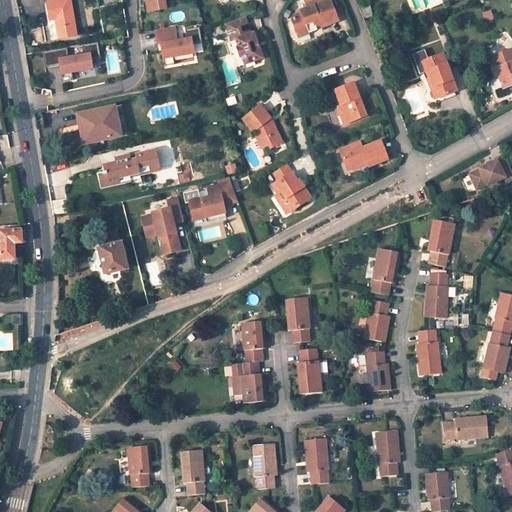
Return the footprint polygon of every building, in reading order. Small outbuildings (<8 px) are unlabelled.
[(69,0),(62,0),(47,3),(50,20),(55,19),(56,24),(59,39),(76,36),(69,0)] [(145,0),(147,12),(165,8),(163,0),(145,0)] [(328,0),(323,0),(298,10),(299,13),(292,15),(292,20),(296,33),(306,30),(307,33),(315,30),(315,28),(336,19),(332,10),(328,0)] [(372,15),(369,3),(362,5),(365,17),(372,15)] [(235,37),(237,44),(236,45),(239,54),(240,54),(243,62),(261,56),(252,30),(250,31),(244,15),(224,22),(230,38),(235,37)] [(56,24),(51,25),(51,28),(49,28),(51,40),(59,39),(56,24)] [(177,36),(175,26),(155,30),(158,45),(161,44),(165,66),(175,64),(174,57),(194,53),(193,44),(203,42),(200,27),(186,29),(187,34),(177,36)] [(101,58),(98,42),(83,45),(84,55),(69,57),(67,48),(43,52),(46,68),(61,65),(64,81),(73,79),(72,72),(92,69),(91,60),(101,58)] [(511,50),(511,49),(492,57),(497,68),(496,69),(503,88),(511,84),(511,50)] [(456,90),(442,53),(421,62),(422,66),(425,64),(429,77),(427,78),(431,88),(433,87),(437,98),(456,90)] [(200,77),(202,85),(210,83),(208,76),(200,77)] [(488,76),(482,79),(485,89),(492,87),(488,76)] [(366,114),(354,82),(335,89),(340,104),(347,122),(366,114)] [(270,125),(267,118),(269,116),(259,104),(241,117),(253,132),(261,146),(267,144),(269,147),(281,141),(273,124),(270,125)] [(337,105),(343,123),(347,122),(340,104),(337,105)] [(114,106),(77,114),(83,144),(120,136),(114,106)] [(334,127),(342,124),(337,107),(329,109),(334,127)] [(218,128),(202,131),(203,137),(220,133),(218,128)] [(361,160),(362,160),(364,164),(366,163),(368,166),(387,159),(380,140),(361,147),(359,141),(343,147),(346,156),(342,158),(346,170),(359,165),(358,162),(361,160)] [(160,170),(156,150),(135,155),(136,158),(131,159),(130,154),(114,158),(115,164),(103,166),(103,170),(97,171),(98,176),(105,174),(107,186),(131,180),(130,177),(160,170)] [(486,187),(502,178),(505,182),(511,177),(511,176),(500,156),(492,160),(493,161),(477,171),(477,172),(467,177),(476,191),(485,186),(486,187)] [(286,162),(272,170),(278,179),(291,171),(286,162)] [(238,174),(236,165),(227,166),(229,175),(238,174)] [(300,187),(296,180),(291,171),(278,179),(272,183),(277,192),(278,192),(287,206),(293,202),(295,206),(309,197),(302,185),(300,187)] [(223,207),(222,203),(236,200),(230,183),(207,188),(209,198),(189,203),(193,221),(205,218),(215,216),(216,221),(226,219),(223,207)] [(186,193),(187,200),(198,198),(196,191),(186,193)] [(287,206),(278,192),(277,192),(274,195),(285,212),(295,206),(293,202),(287,206)] [(171,225),(183,222),(177,199),(167,201),(168,209),(151,213),(152,216),(140,218),(143,231),(155,228),(156,235),(157,239),(163,237),(164,243),(163,244),(160,249),(162,256),(179,252),(174,230),(172,230),(171,225)] [(445,207),(443,200),(434,203),(437,210),(445,207)] [(454,224),(434,219),(427,251),(431,251),(428,263),(445,267),(447,255),(448,255),(454,224)] [(0,231),(1,259),(14,259),(14,243),(26,243),(23,231),(21,231),(21,227),(1,227),(1,232),(0,231)] [(156,235),(155,228),(143,231),(145,238),(156,235)] [(127,268),(120,242),(119,243),(116,229),(98,233),(101,247),(98,248),(104,274),(127,268)] [(399,252),(379,249),(373,279),(374,279),(372,291),(388,295),(390,283),(394,284),(399,252)] [(447,274),(430,273),(430,286),(427,286),(425,317),(446,318),(448,287),(446,287),(447,274)] [(511,322),(511,295),(501,293),(495,318),(496,318),(493,331),(510,334),(511,322)] [(307,297),(285,299),(288,331),(292,330),(293,343),(309,341),(308,329),(310,329),(307,297)] [(388,303),(372,300),(370,312),(369,311),(364,338),(385,341),(390,316),(386,315),(388,303)] [(22,326),(21,315),(12,315),(13,326),(22,326)] [(263,321),(242,323),(244,350),(246,350),(247,363),(258,361),(263,361),(261,349),(265,348),(263,321)] [(435,329),(418,331),(419,344),(416,344),(420,375),(440,373),(437,341),(436,342),(435,329)] [(483,368),(504,373),(510,347),(507,347),(510,334),(493,331),(490,343),(489,343),(483,368)] [(316,349),(299,351),(300,362),(297,362),(300,393),(321,391),(318,360),(317,361),(316,349)] [(383,351),(366,353),(368,365),(366,365),(369,391),(390,388),(388,363),(384,363),(383,351)] [(243,394),(244,402),(265,401),(262,373),(259,374),(258,361),(247,363),(241,363),(242,375),(241,375),(242,388),(243,394)] [(241,375),(233,376),(234,389),(242,388),(241,375)] [(455,421),(443,422),(444,439),(457,438),(457,440),(488,437),(486,416),(455,418),(455,421)] [(396,430),(376,432),(378,464),(379,464),(380,477),(397,475),(396,462),(399,462),(396,430)] [(325,438),(305,440),(307,472),(311,472),(312,484),(328,482),(327,470),(328,470),(325,438)] [(274,443),(253,445),(255,477),(256,477),(257,489),(274,488),(273,476),(277,475),(274,443)] [(149,446),(127,448),(130,475),(131,475),(132,487),(149,486),(148,473),(152,473),(149,446)] [(511,448),(495,454),(499,466),(498,466),(508,496),(511,494),(511,448)] [(202,450),(180,452),(182,483),(186,483),(187,495),(204,494),(203,481),(204,481),(202,450)] [(447,471),(426,473),(427,500),(431,499),(432,511),(449,510),(448,498),(449,498),(447,471)] [(342,511),(344,510),(327,496),(315,511),(342,511)] [(141,511),(123,497),(111,511),(141,511)] [(278,511),(261,497),(248,511),(278,511)] [(209,511),(199,503),(191,511),(209,511)]
